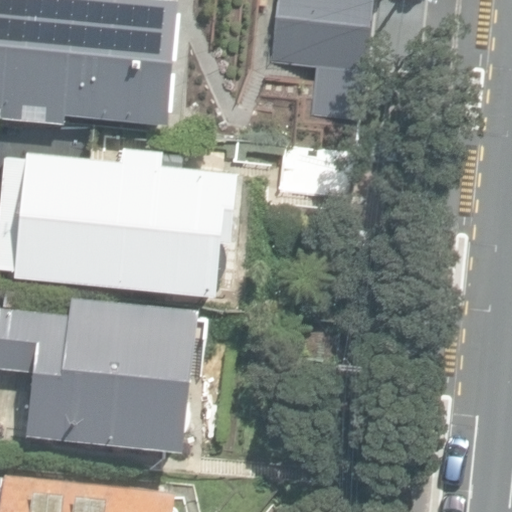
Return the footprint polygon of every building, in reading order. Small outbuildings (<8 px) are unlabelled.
[(5,118),(71,124),(72,115),(172,124),(183,0),(180,0),(0,0),(0,107),(6,108),(5,118)] [(277,0),(272,49),(362,58),(368,0),(277,0)] [(19,277),(220,296),(226,241),(234,241),(241,172),(165,165),(166,151),(127,147),(126,162),(31,152),(27,194),(6,192),(0,257),(0,268),(20,271),(19,277)] [(294,191),(355,197),(359,154),(299,148),(294,191)] [(28,434),(184,450),(199,309),(71,296),(69,313),(0,306),(0,366),(35,370),(28,434)] [(306,358),(337,361),(341,324),(309,320),(306,358)] [(0,511),(173,511),(176,487),(5,471),(2,501),(0,500),(0,511)]
